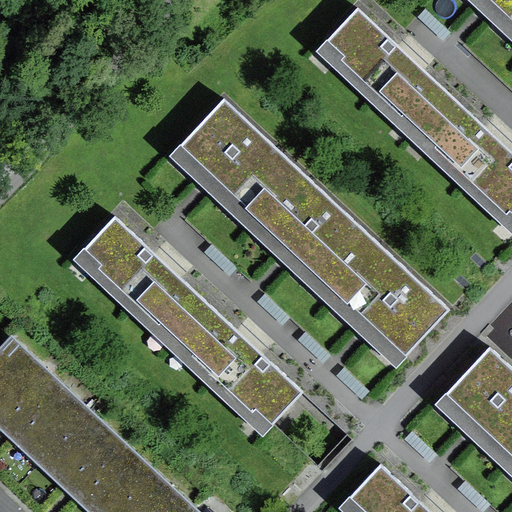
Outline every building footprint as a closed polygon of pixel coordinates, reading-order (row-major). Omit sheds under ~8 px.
[(511,22),(511,0),(488,0),(491,3),(511,22)] [(420,129),(452,95),(410,56),(358,8),(326,42),(342,56),(339,59),(402,118),(405,115),(420,129)] [(511,214),(511,151),(500,140),(452,95),(420,129),(436,143),(432,147),(507,216),(510,212),(511,214)] [(246,208),(291,161),(224,98),(179,146),(213,177),(246,208)] [(325,282),(370,234),(291,161),(246,208),(292,251),(325,282)] [(178,337),(209,303),(167,264),(115,216),(83,249),(99,264),(96,268),(159,326),(162,323),(178,337)] [(405,356),(450,309),(370,234),(325,282),(372,325),(405,356)] [(272,424),(303,391),(250,342),(209,303),(178,337),(193,351),(190,355),(253,413),(256,410),(272,424)] [(46,457),(89,411),(11,339),(0,351),(0,414),(12,425),(46,457)] [(511,456),(511,455),(511,367),(490,346),(445,394),(479,425),(511,456)] [(105,511),(113,511),(153,470),(89,411),(46,457),(76,485),(105,511)] [(432,511),(430,509),(380,463),(349,497),(364,511),(432,511)] [(198,511),(153,470),(113,511),(198,511)] [(25,511),(0,487),(0,511),(25,511)]
